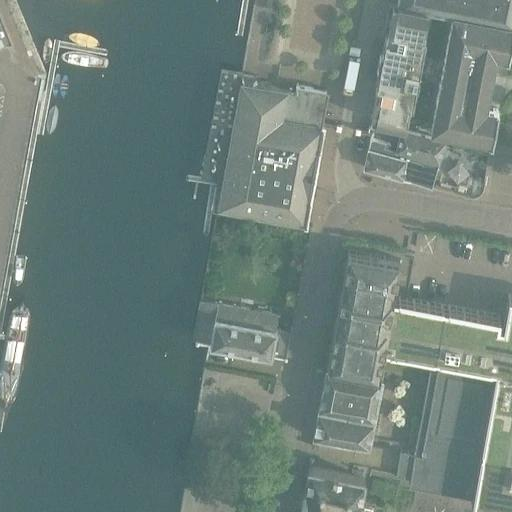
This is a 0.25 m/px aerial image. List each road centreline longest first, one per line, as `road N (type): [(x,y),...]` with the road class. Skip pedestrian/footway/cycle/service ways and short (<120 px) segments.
road 1 (unclassified): [(271,511),(330,228),(350,203)]
road 2 (unclassified): [(367,0),(342,169),(350,203)]
road 3 (residential): [(350,203),(377,198),(511,222)]
